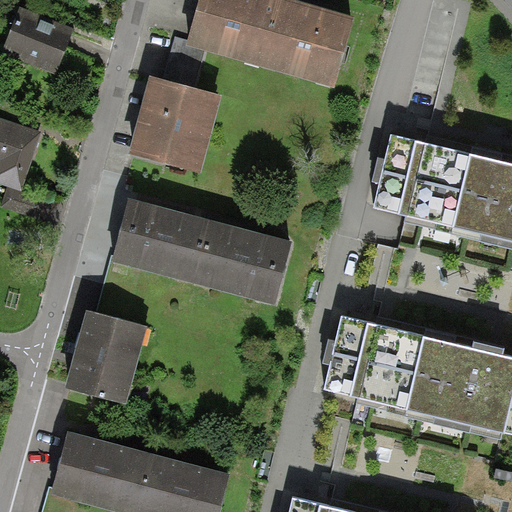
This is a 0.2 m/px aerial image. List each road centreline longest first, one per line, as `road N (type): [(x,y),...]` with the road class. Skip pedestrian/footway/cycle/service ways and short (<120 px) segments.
road 1 (residential): [(40,354),(131,0)]
road 2 (residential): [(0,499),(40,354)]
